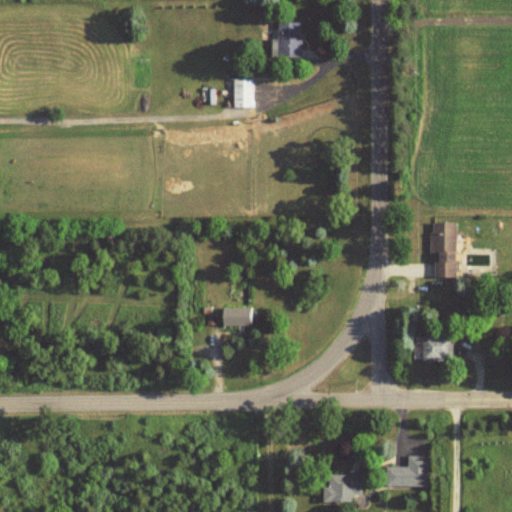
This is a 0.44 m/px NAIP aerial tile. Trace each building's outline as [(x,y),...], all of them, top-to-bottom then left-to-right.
[(299,58),(299,23),(275,23),(275,58),(299,58)] [(250,79),(231,79),(231,108),(250,108),(250,79)] [(456,278),(456,223),(430,223),(429,262),(433,262),(433,278),(456,278)] [(252,308),(220,308),(220,325),(252,325),(252,308)] [(423,336),(423,361),(453,361),(453,336),(423,336)] [(408,467),(386,467),(386,487),(427,487),(427,456),(408,456),(408,467)] [(354,503),(354,494),(362,495),(363,470),(348,470),(348,473),(323,473),(322,502),(354,503)]
